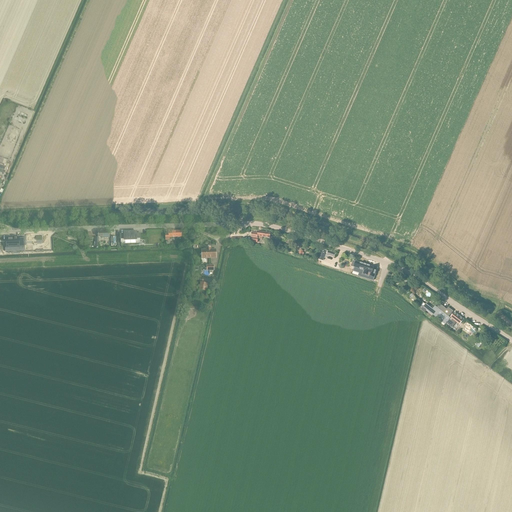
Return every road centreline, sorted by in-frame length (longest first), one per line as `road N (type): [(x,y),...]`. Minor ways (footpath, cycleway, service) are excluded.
road 1 (track): [(0,263),(189,254),(140,472),(174,480),(227,250),(273,252),(386,290),(487,367),(511,342)]
road 2 (unclassified): [(511,340),(406,270),(275,226),(0,232)]
road 3 (track): [(390,264),(360,244),(261,212),(0,223)]
road 4 (track): [(0,210),(88,0)]
road 5 (track): [(202,203),(290,0)]
road 6 (track): [(206,214),(206,203),(0,210)]
road 7 (track): [(373,511),(418,314)]
